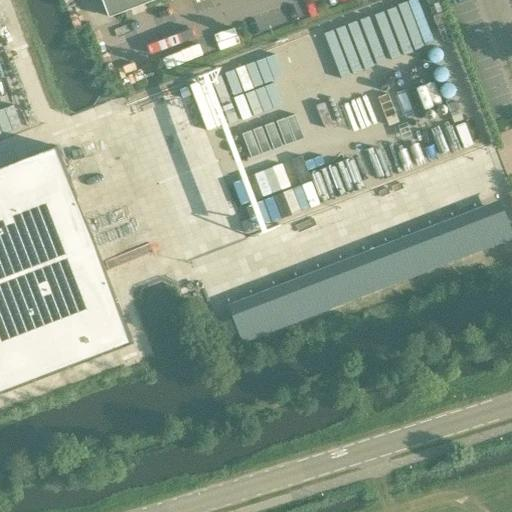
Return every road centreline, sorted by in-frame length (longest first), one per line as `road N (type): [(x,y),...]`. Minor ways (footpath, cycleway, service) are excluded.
road 1 (tertiary): [(160,511),(511,405)]
road 2 (unclassified): [(112,55),(269,0)]
